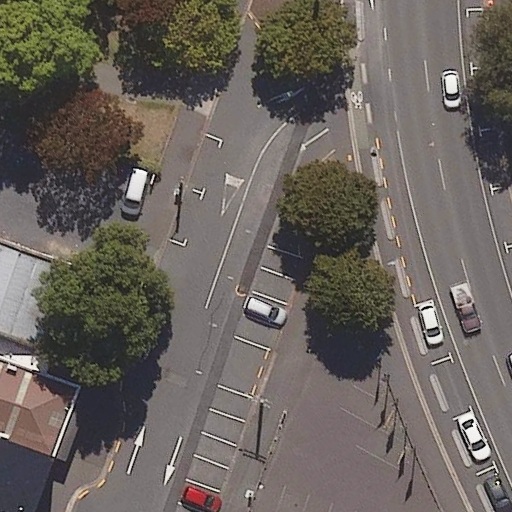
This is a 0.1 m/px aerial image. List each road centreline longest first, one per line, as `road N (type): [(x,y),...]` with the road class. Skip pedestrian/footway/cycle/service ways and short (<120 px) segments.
road 1 (residential): [(416,73),(319,98),(271,137),(247,184),(141,511)]
road 2 (trunk): [(416,73),(442,204),(511,420)]
